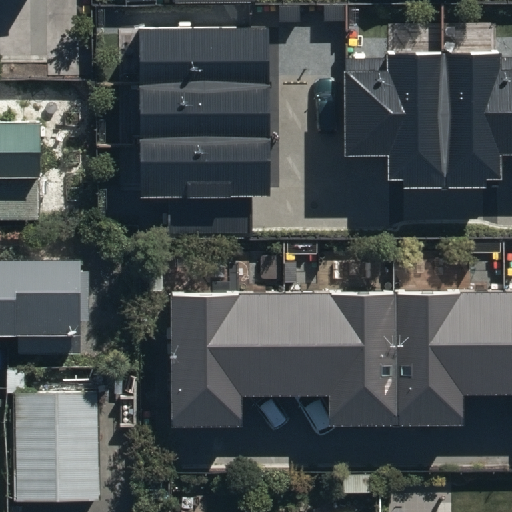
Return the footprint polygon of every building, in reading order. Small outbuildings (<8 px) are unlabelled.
[(265,27),(143,28),(143,86),(266,85),(265,27)] [(499,51),(443,52),(444,183),(497,182),(497,152),(511,151),(511,59),(499,60),(499,51)] [(444,183),(443,52),(388,52),(388,60),(347,61),(347,153),(394,152),(394,183),(444,183)] [(266,85),(143,86),(143,144),(266,143),(266,85)] [(0,209),(39,209),(39,106),(0,105),(0,209)] [(266,143),(143,144),(143,203),(266,202),(266,143)] [(0,317),(15,317),(15,346),(75,346),(75,310),(89,310),(89,262),(78,262),(78,240),(0,240),(0,317)] [(511,290),(173,292),(174,421),(245,421),(245,390),(330,390),(330,419),(465,418),(465,388),(511,387),(511,290)] [(95,381),(12,384),(15,493),(98,491),(95,381)]
